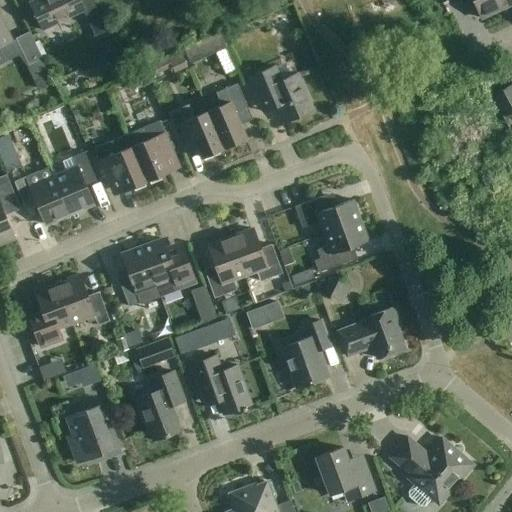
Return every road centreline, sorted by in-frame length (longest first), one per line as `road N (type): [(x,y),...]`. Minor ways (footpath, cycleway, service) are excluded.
road 1 (residential): [(0,281),(205,189),(243,190),(356,156),(368,166),(443,375)]
road 2 (residential): [(180,470),(443,375)]
road 3 (residential): [(55,510),(0,362)]
road 4 (residential): [(55,510),(180,470)]
